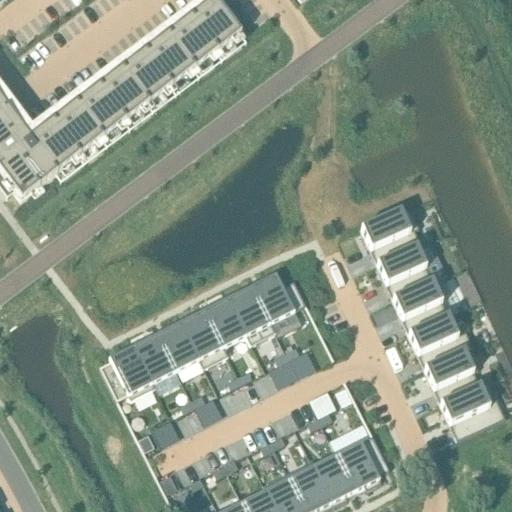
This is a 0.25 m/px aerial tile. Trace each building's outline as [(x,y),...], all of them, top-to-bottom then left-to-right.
[(0,105),(0,179),(13,197),(20,206),(30,199),(40,191),(60,176),(80,161),(83,159),(103,144),(106,141),(126,126),(129,124),(149,109),(152,107),(172,92),(175,89),(195,74),(198,72),(218,57),(221,55),(239,41),(240,41),(213,5),(29,144),(0,105)] [(408,213),(360,235),(376,271),(374,272),(375,272),(416,253),(416,254),(421,252),(414,237),(418,235),(408,213)] [(375,272),(376,272),(392,306),(390,306),(390,307),(443,283),(446,282),(430,248),(421,252),(416,254),(416,253),(375,272)] [(259,288),(250,293),(269,330),(270,330),(305,312),(292,287),(281,293),(273,277),(257,285),(259,288)] [(443,283),(390,307),(391,307),(392,307),(408,341),(406,341),(406,342),(447,323),(447,322),(451,320),(458,317),(443,283)] [(239,294),(225,301),(246,342),(245,343),(249,351),(274,339),(270,330),(269,330),(250,293),(241,298),(239,294)] [(212,312),(203,317),(222,354),(223,354),(245,343),(246,342),(225,301),(210,309),(212,312)] [(192,318),(178,325),(198,366),(197,367),(202,375),(227,362),(223,354),(222,354),(203,317),(194,321),(192,318)] [(447,323),(406,342),(408,342),(423,376),(422,376),(422,377),(468,356),(468,357),(472,355),(465,338),(460,340),(451,320),(447,322),(447,323)] [(165,336),(156,341),(175,378),(198,366),(178,325),(163,332),(165,336)] [(145,342),(130,349),(151,390),(175,378),(156,341),(147,345),(145,342)] [(110,369),(98,374),(103,384),(115,408),(127,402),(129,407),(153,394),(151,390),(130,349),(116,356),(118,360),(108,365),(110,369)] [(294,354),(284,359),(287,366),(298,361),(294,354)] [(468,356),(422,377),(424,377),(439,411),(438,411),(438,412),(479,393),(479,392),(473,378),(477,376),(468,357),(468,356)] [(298,361),(287,366),(296,384),(315,374),(306,357),(298,361)] [(284,359),(273,365),(276,372),(287,366),(284,359)] [(276,372),(268,376),(277,393),(296,384),(287,366),(276,372)] [(247,377),(236,383),(240,390),(251,385),(247,377)] [(236,383),(226,388),(229,396),(240,390),(236,383)] [(479,393),(438,412),(440,411),(456,447),(504,425),(487,388),(479,392),(479,393)] [(200,401),(189,407),(193,414),(196,413),(204,409),(200,401)] [(204,409),(196,413),(205,430),(224,420),(215,403),(204,409)] [(189,407),(179,412),(182,420),(193,414),(189,407)] [(327,419),(317,424),(320,432),(331,426),(327,419)] [(317,424),(306,430),(309,437),(320,432),(317,424)] [(171,425),(152,435),(161,452),(180,442),(171,425)] [(361,430),(328,447),(335,461),(354,498),(363,493),(365,497),(380,489),(378,485),(390,479),(371,442),(369,444),(361,430)] [(147,441),(137,445),(144,458),(153,453),(147,441)] [(280,443),(270,448),(273,456),(284,450),(280,443)] [(270,448),(259,454),(262,461),(273,456),(270,448)] [(312,472),(311,473),(331,511),(335,511),(346,506),(345,503),(354,498),(335,461),(312,472)] [(233,467),(222,472),(226,479),(237,474),(233,467)] [(310,468),(286,480),(301,511),(331,511),(311,473),(312,472),(310,468)] [(222,472),(212,478),(215,485),(226,479),(222,472)] [(301,511),(286,480),(261,493),(263,497),(264,496),(272,511),(301,511)] [(169,481),(159,486),(166,500),(176,495),(169,481)] [(199,484),(188,490),(192,497),(203,491),(199,484)] [(263,497),(241,508),(242,511),(272,511),(264,496),(263,497)]
